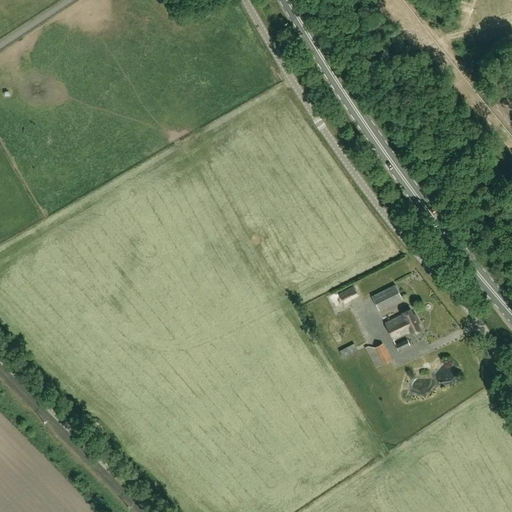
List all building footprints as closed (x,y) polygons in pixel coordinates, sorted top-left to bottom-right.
[(395,284),(372,296),(379,310),(402,299),(395,284)] [(353,286),(339,294),(344,304),(359,296),(353,286)] [(368,296),(358,301),(360,306),(371,301),(368,296)] [(421,330),(418,324),(420,323),(415,314),(414,315),(411,308),(402,312),(403,314),(385,323),(393,339),(410,331),(412,334),(421,330)] [(407,339),(395,345),(398,350),(410,344),(407,339)] [(384,363),(391,359),(382,343),(375,347),(384,363)] [(339,352),(343,359),(356,351),(353,345),(339,352)]
